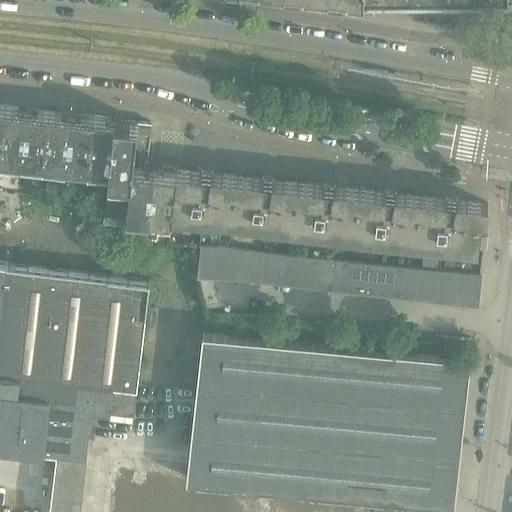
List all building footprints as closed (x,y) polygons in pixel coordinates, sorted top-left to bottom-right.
[(8,107),(1,159),(23,161),(30,109),(8,107)] [(30,109),(23,161),(45,164),(51,111),(30,109)] [(45,164),(67,166),(73,114),(51,111),(45,164)] [(67,166),(88,168),(94,116),(73,114),(67,166)] [(94,116),(88,168),(111,171),(116,118),(94,116)] [(151,122),(116,118),(111,171),(106,213),(150,218),(156,165),(146,164),(151,122)] [(150,218),(149,232),(169,234),(171,212),(176,168),(156,165),(150,218)] [(171,212),(233,219),(238,175),(176,168),(171,212)] [(233,219),(294,226),(299,182),(238,175),(233,219)] [(294,226),(356,233),(361,189),(299,182),(294,226)] [(356,233),(417,240),(422,196),(361,189),(356,233)] [(422,196),(417,240),(477,246),(480,221),(487,221),(488,221),(486,220),(488,203),(422,196)] [(200,272),(200,273),(212,274),(227,276),(230,247),(203,244),(200,272)] [(230,247),(227,276),(253,279),(256,250),(230,247)] [(256,250),(253,279),(279,282),(282,253),(256,250)] [(282,253),(279,282),(305,284),(308,256),(282,253)] [(308,256),(305,284),(331,287),(334,259),(308,256)] [(334,259),(331,287),(346,289),(349,261),(334,259)] [(349,261),(346,289),(372,292),(375,264),(349,261)] [(375,264),(372,292),(398,295),(401,267),(375,264)] [(401,267),(398,295),(424,298),(427,269),(401,267)] [(427,269),(424,298),(450,301),(453,272),(427,269)] [(453,272),(450,301),(477,304),(480,275),(453,272)]
